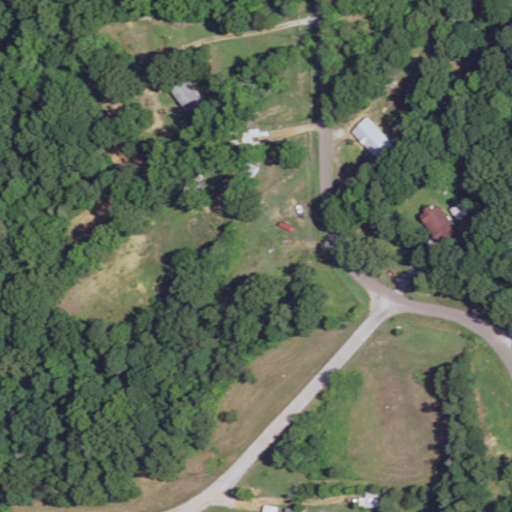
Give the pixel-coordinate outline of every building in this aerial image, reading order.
[(191,114),(206,102),(188,78),(173,90),(191,114)] [(395,146),(367,116),(352,129),(380,160),(395,146)] [(243,191),(253,173),(239,166),(230,184),(243,191)] [(440,240),(458,228),(442,202),(423,214),(440,240)] [(378,506),(378,494),(360,493),(360,506),(378,506)]
